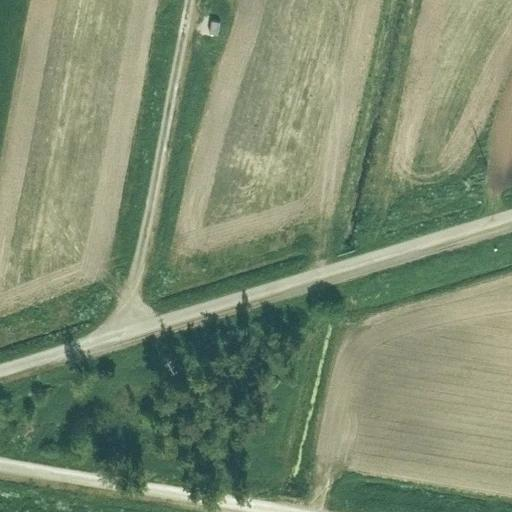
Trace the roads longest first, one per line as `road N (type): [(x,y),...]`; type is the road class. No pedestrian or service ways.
road 1 (track): [(0,368),(511,209)]
road 2 (track): [(125,329),(192,0)]
road 3 (track): [(313,511),(0,460)]
